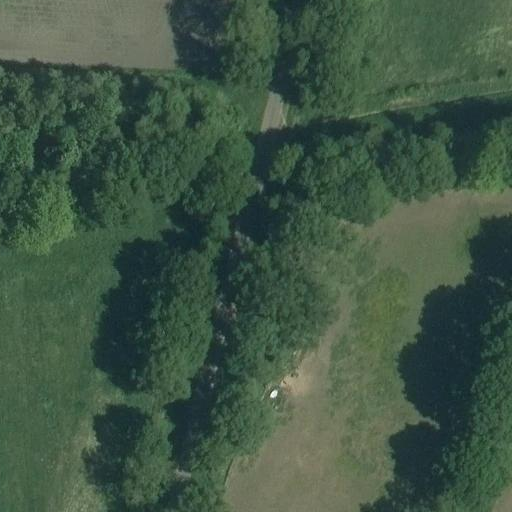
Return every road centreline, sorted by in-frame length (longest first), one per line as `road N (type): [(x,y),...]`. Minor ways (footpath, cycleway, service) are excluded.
road 1 (unclassified): [(173,511),(299,0)]
road 2 (track): [(257,175),(283,163),(511,125)]
